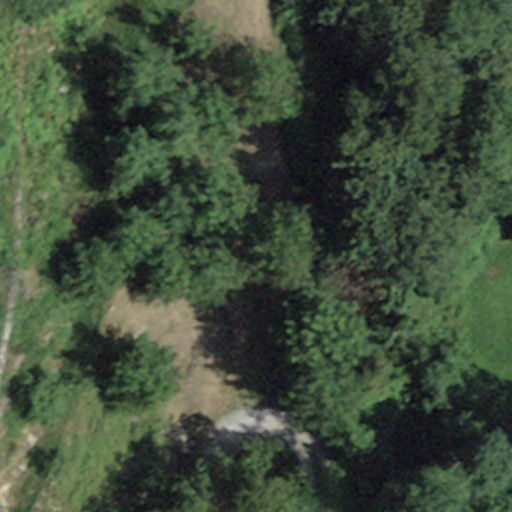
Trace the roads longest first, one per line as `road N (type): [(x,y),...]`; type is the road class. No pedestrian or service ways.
road 1 (track): [(143,0),(119,44),(86,302),(20,511)]
road 2 (track): [(236,0),(240,160),(317,511)]
road 3 (track): [(202,511),(200,485),(221,418),(289,382)]
